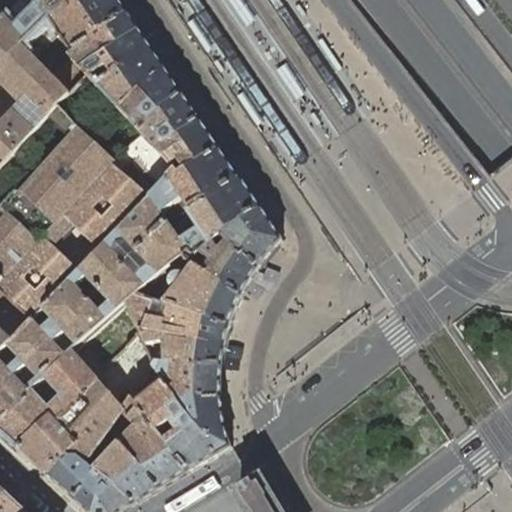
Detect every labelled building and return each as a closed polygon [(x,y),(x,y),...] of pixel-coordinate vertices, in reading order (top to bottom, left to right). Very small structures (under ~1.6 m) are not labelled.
[(25,0),(0,22),(0,58),(22,36),(25,39),(30,40),(48,22),(50,17),(47,12),(49,5),(56,0),(25,0)] [(0,127),(0,141),(17,156),(59,109),(71,98),(91,77),(85,70),(74,59),(76,57),(73,52),(129,14),(119,0),(56,0),(49,5),(47,12),(50,17),(48,22),(30,40),(25,39),(22,36),(0,58),(0,66),(28,96),(0,127)] [(142,33),(129,14),(73,52),(76,57),(74,59),(85,70),(142,33)] [(85,70),(91,77),(100,87),(104,84),(98,76),(109,69),(115,77),(146,56),(154,56),(156,54),(142,33),(85,70)] [(104,84),(100,87),(108,97),(90,116),(101,127),(116,105),(122,111),(165,67),(156,54),(154,56),(146,56),(115,77),(104,84)] [(165,67),(122,111),(142,133),(184,95),(165,67)] [(98,76),(104,84),(115,77),(109,69),(98,76)] [(71,98),(59,109),(76,130),(78,128),(90,116),(108,97),(100,87),(91,77),(71,98)] [(202,123),(184,95),(142,133),(144,135),(159,152),(202,123)] [(0,289),(47,239),(67,218),(144,135),(142,133),(122,111),(116,105),(101,127),(90,116),(78,128),(76,130),(18,196),(0,215),(0,289)] [(5,169),(0,174),(0,180),(18,196),(76,130),(59,109),(17,156),(5,169)] [(221,150),(202,123),(159,152),(178,173),(182,176),(221,150)] [(159,152),(144,135),(67,218),(102,251),(178,173),(159,152)] [(178,173),(102,251),(81,272),(58,296),(76,314),(91,299),(80,287),(88,279),(99,292),(128,264),(117,253),(127,244),(138,255),(169,225),(171,223),(165,214),(184,201),(191,211),(243,178),(242,177),(240,178),(221,150),(182,176),(178,173)] [(91,299),(76,314),(94,334),(126,305),(137,295),(170,267),(184,257),(194,264),(203,255),(220,238),(222,236),(235,225),(263,209),(243,178),(191,211),(203,229),(183,240),(171,223),(169,225),(138,255),(151,269),(141,278),(128,264),(99,292),(110,304),(103,311),(91,299)] [(0,215),(18,196),(0,180),(0,215)] [(171,223),(191,211),(184,201),(165,214),(171,223)] [(284,242),(263,209),(235,225),(222,236),(260,269),(261,268),(262,267),(263,265),(264,264),(266,262),(267,261),(268,260),(269,259),(270,257),(272,255),(273,254),(274,252),(276,250),(277,249),(279,247),(280,245),(282,244),(284,242)] [(203,229),(191,211),(171,223),(183,240),(203,229)] [(102,251),(67,218),(47,239),(81,272),(102,251)] [(260,269),(222,236),(220,238),(203,255),(214,264),(207,272),(244,297),(245,294),(251,284),(251,283),(259,271),(260,269)] [(0,327),(0,354),(8,347),(34,321),(43,312),(58,296),(81,272),(47,239),(0,289),(0,290),(23,312),(4,332),(0,327)] [(128,264),(138,255),(127,244),(117,253),(128,264)] [(151,269),(138,255),(128,264),(141,278),(151,269)] [(214,264),(203,255),(194,264),(207,272),(214,264)] [(244,297),(207,272),(194,264),(184,257),(170,267),(137,295),(231,329),(232,327),(233,325),(233,323),(234,321),(235,319),(235,317),(236,315),(236,313),(237,311),(238,310),(239,308),(239,306),(240,305),(241,303),(241,301),(242,300),(243,298),(244,297)] [(91,299),(99,292),(88,279),(80,287),(91,299)] [(23,312),(0,290),(0,327),(4,332),(23,312)] [(110,304),(99,292),(91,299),(103,311),(110,304)] [(137,295),(126,305),(139,330),(228,348),(231,329),(137,295)] [(0,357),(0,427),(29,399),(35,389),(46,379),(94,334),(76,314),(58,296),(43,312),(53,323),(45,331),(34,321),(8,347),(22,361),(13,370),(0,357)] [(29,399),(0,427),(0,430),(21,450),(53,420),(58,425),(74,410),(82,400),(101,379),(109,369),(141,334),(139,330),(126,305),(94,334),(46,379),(63,397),(52,408),(35,389),(29,399)] [(53,323),(43,312),(34,321),(45,331),(53,323)] [(228,348),(139,330),(141,334),(156,364),(224,367),(228,348)] [(156,364),(141,334),(109,369),(101,379),(82,400),(112,431),(114,433),(119,438),(123,443),(164,489),(192,473),(131,398),(154,366),(156,364)] [(22,361),(8,347),(0,354),(0,357),(13,370),(22,361)] [(223,396),(224,367),(156,364),(154,366),(179,401),(223,398),(223,396)] [(179,401),(154,366),(131,398),(192,473),(219,457),(179,401)] [(63,397),(46,379),(35,389),(52,408),(63,397)] [(223,399),(223,398),(179,401),(219,457),(233,448),(232,446),(232,444),(231,441),(230,440),(230,437),(229,435),(228,433),(228,431),(227,428),(227,427),(226,425),(226,423),(226,422),(226,420),(225,418),(225,416),(225,415),(224,413),(224,411),(224,410),(224,408),(224,406),(224,404),(224,403),(223,401),(223,399)] [(53,420),(21,450),(51,477),(74,452),(88,463),(112,431),(82,400),(74,410),(58,425),(53,420)] [(114,433),(112,431),(88,463),(89,465),(114,433)] [(98,471),(123,443),(119,438),(114,433),(89,465),(98,471)] [(137,506),(164,489),(123,443),(98,471),(119,488),(137,506)] [(88,511),(126,511),(137,506),(119,488),(98,471),(89,465),(88,463),(74,452),(51,477),(88,511)] [(248,511),(283,511),(262,475),(235,491),(248,511)] [(0,511),(28,511),(11,495),(0,484),(0,511)]
